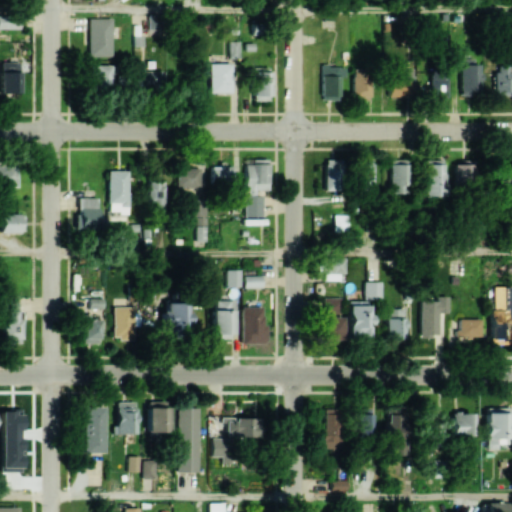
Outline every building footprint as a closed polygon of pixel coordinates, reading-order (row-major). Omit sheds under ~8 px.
[(0,28),(18,28),(18,16),(0,15),(0,28)] [(87,18),(86,56),(110,56),(110,18),(87,18)] [(227,58),(238,58),(238,41),(227,41),(227,58)] [(0,91),(16,92),(17,62),(0,61),(0,91)] [(230,63),(207,63),(206,92),(229,93),(230,63)] [(478,63),(457,64),(458,95),(478,94),(478,63)] [(493,95),(511,94),(511,64),(492,65),(493,95)] [(90,88),(109,88),(109,65),(90,65),(90,88)] [(338,75),(342,75),(343,66),(319,65),(318,97),(337,97),(338,75)] [(251,67),(250,100),(268,101),(268,67),(251,67)] [(350,99),(368,100),(368,69),(350,69),(350,99)] [(386,96),(411,96),(412,69),(404,69),(403,77),(386,77),(386,96)] [(162,71),(134,70),(134,90),(162,90),(162,71)] [(445,70),(427,71),(428,96),(445,96),(445,70)] [(322,190),(337,190),(337,159),(323,159),(322,190)] [(354,193),(371,192),(370,159),(353,159),(354,193)] [(405,193),(406,159),(388,159),(387,192),(405,193)] [(421,160),(422,196),(443,196),(442,159),(421,160)] [(260,217),(260,195),(255,195),(255,189),(265,189),(266,160),(242,160),(242,192),(243,192),(242,216),(260,217)] [(451,182),(471,183),(472,162),(452,161),(451,182)] [(0,185),(15,186),(16,166),(0,165),(0,185)] [(230,165),(208,166),(209,187),(230,186),(230,165)] [(174,188),(197,188),(197,168),(174,167),(174,188)] [(106,212),(127,212),(126,170),(105,170),(106,212)] [(492,198),(508,197),(508,172),(492,172),(492,198)] [(145,178),(146,210),(163,209),(162,178),(145,178)] [(96,198),(74,198),(75,228),(101,228),(101,217),(96,218),(96,198)] [(204,241),(205,199),(186,198),(185,216),(194,216),(194,241),(204,241)] [(0,231),(22,232),(22,214),(0,213),(0,231)] [(332,231),(346,231),(346,214),(332,214),(332,231)] [(337,280),(337,272),(343,272),(343,257),(322,257),(321,280),(337,280)] [(238,269),(224,269),(224,286),(238,286),(238,269)] [(241,275),(242,287),(260,287),(260,275),(241,275)] [(380,299),(379,281),(361,281),(362,299),(380,299)] [(510,320),(511,286),(489,286),(488,343),(505,343),(505,320),(510,320)] [(417,336),(435,336),(436,312),(445,312),(445,296),(433,296),(433,300),(417,300),(417,336)] [(322,312),(338,312),(338,297),(321,298),(322,312)] [(21,342),(20,310),(16,310),(16,300),(2,300),(3,343),(21,342)] [(213,300),(213,309),(210,309),(209,338),(230,338),(231,300),(213,300)] [(161,327),(187,327),(187,302),(161,302),(161,327)] [(366,336),(366,303),(344,303),(344,336),(366,336)] [(238,342),(263,343),(264,324),(260,324),(260,307),(239,306),(238,342)] [(131,307),(111,307),(111,338),(131,339),(131,307)] [(401,308),(383,308),(384,339),(402,339),(401,308)] [(80,343),(97,343),(98,319),(87,319),(88,314),(81,313),(80,343)] [(339,316),(319,316),(319,339),(338,339),(339,316)] [(479,337),(479,319),(455,318),(455,336),(479,337)] [(132,433),(132,401),(112,401),(112,433),(132,433)] [(80,452),(102,452),(101,406),(80,407),(80,452)] [(154,431),(163,432),(164,407),(144,406),(142,436),(154,437),(154,431)] [(401,455),(402,407),(384,406),(383,454),(401,455)] [(173,471),(195,472),(196,407),(175,407),(173,471)] [(336,452),(337,408),(320,408),(319,447),(328,448),(327,452),(336,452)] [(0,409),(0,471),(19,471),(19,410),(0,409)] [(470,412),(448,412),(449,435),(470,434),(470,412)] [(440,415),(423,415),(424,446),(441,445),(440,415)] [(253,417),(223,416),(222,435),(253,436),(253,417)] [(219,456),(219,463),(229,463),(228,437),(208,438),(208,456),(219,456)] [(135,470),(135,455),(124,455),(124,471),(135,470)] [(138,477),(152,478),(152,459),(138,459),(138,477)] [(344,479),(328,480),(329,490),(344,489),(344,479)] [(506,511),(507,502),(483,501),(482,511),(506,511)] [(205,511),(221,511),(222,502),(206,502),(205,511)]
